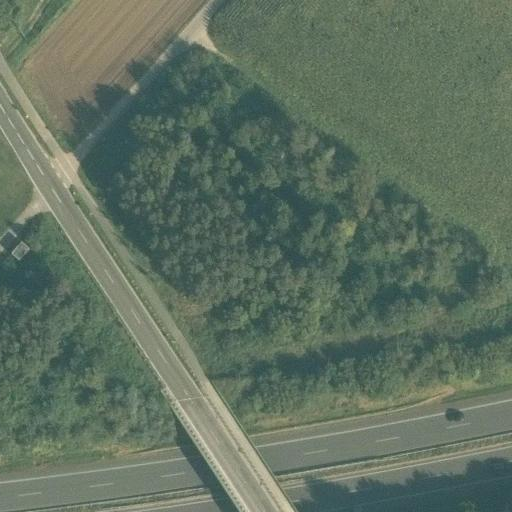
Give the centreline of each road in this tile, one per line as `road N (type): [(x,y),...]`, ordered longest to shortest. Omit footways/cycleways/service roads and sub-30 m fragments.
road 1 (motorway): [(511,411),(0,493)]
road 2 (tertiary): [(0,109),(188,398)]
road 3 (motorway): [(201,511),(511,457)]
road 4 (track): [(218,0),(50,188)]
road 5 (tertiary): [(262,511),(188,398)]
